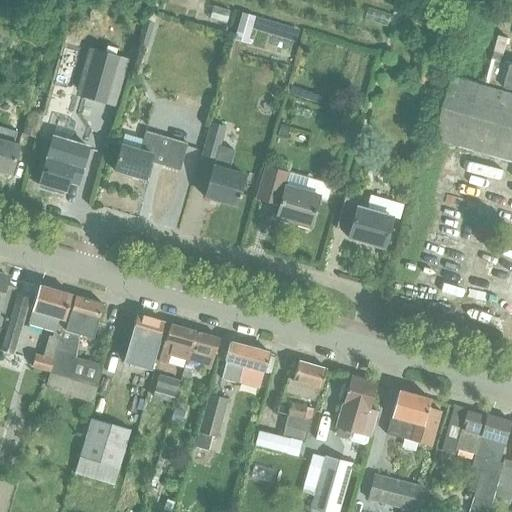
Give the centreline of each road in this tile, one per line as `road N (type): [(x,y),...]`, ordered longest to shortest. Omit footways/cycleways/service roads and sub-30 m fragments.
road 1 (residential): [(359,347),(364,303),(342,283),(133,223),(104,228),(84,269)]
road 2 (secondary): [(359,347),(84,269)]
road 3 (secondary): [(511,390),(359,347)]
